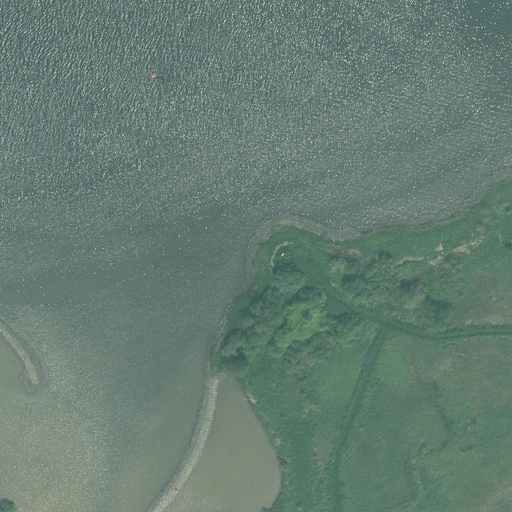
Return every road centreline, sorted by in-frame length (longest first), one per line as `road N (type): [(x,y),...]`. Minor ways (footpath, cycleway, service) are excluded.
road 1 (track): [(387,321),(342,454),(346,511)]
road 2 (track): [(511,330),(424,333),(387,321)]
road 3 (track): [(387,321),(339,297),(288,253)]
